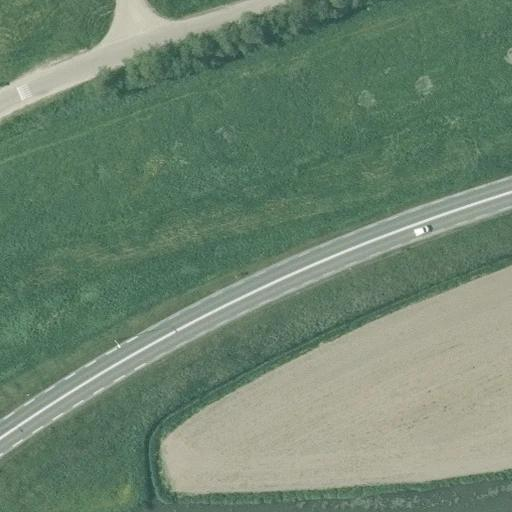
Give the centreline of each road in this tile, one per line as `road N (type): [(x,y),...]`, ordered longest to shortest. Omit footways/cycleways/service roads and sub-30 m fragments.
road 1 (primary): [(0,440),(222,308),(324,261),(511,193)]
road 2 (unclassified): [(0,105),(273,0)]
